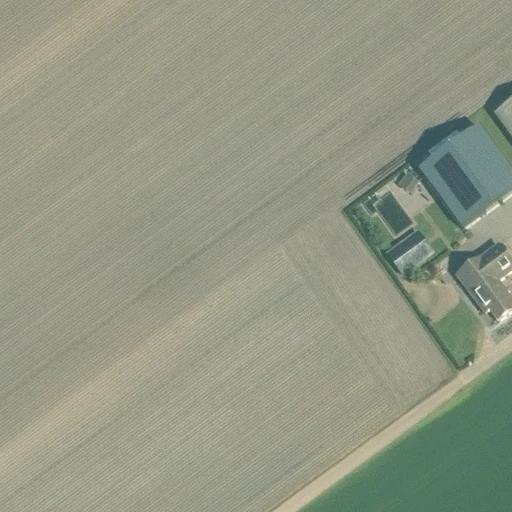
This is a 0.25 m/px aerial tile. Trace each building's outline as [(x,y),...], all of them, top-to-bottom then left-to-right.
[(511,105),(494,118),(511,143),(511,105)] [(511,199),(511,176),(479,131),(420,175),(463,235),(511,199)] [(419,187),(407,179),(402,186),(414,194),(419,187)] [(420,268),(403,246),(386,259),(402,281),(420,268)] [(497,247),(479,260),(454,277),(483,317),(489,313),(498,326),(511,316),(511,306),(496,284),(511,272),(511,269),(509,265),(511,262),(511,257),(507,250),(501,254),(497,247)]
